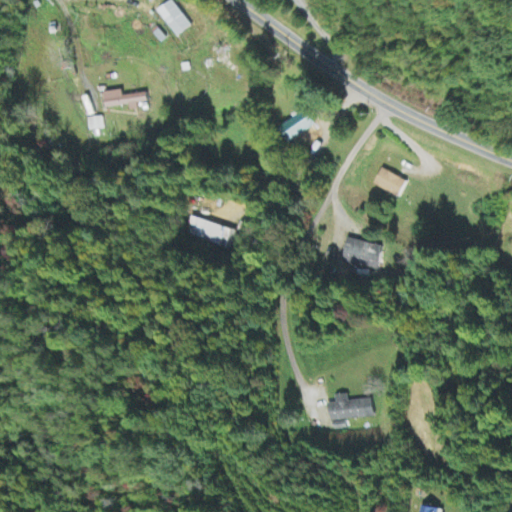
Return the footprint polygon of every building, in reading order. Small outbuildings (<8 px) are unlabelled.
[(191,28),(171,2),(157,13),(177,39),(191,28)] [(106,110),(130,107),(130,112),(138,111),(138,105),(148,104),(147,95),(123,98),(123,92),(104,94),(106,110)] [(316,127),(306,112),(281,129),(291,144),(316,127)] [(89,133),(104,131),(102,118),(87,120),(89,133)] [(401,199),(407,182),(381,172),(374,188),(401,199)] [(231,250),(236,231),(191,220),(187,239),(231,250)] [(343,264),(377,274),(384,249),(349,240),(343,264)] [(373,401),(350,403),(349,396),(336,398),(337,406),(328,406),(330,424),(374,419),(373,401)]
